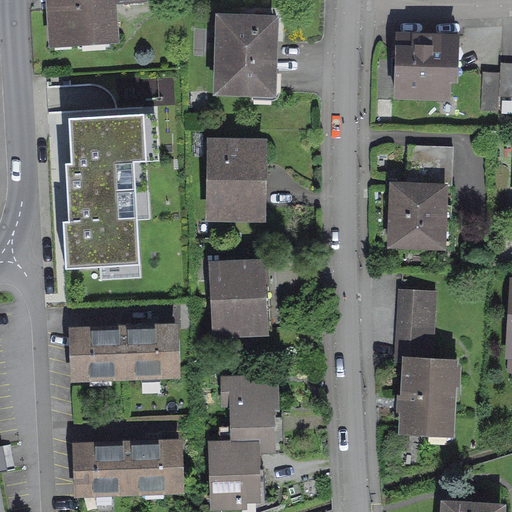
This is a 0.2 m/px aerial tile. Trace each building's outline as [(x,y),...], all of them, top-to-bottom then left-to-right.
[(148,0),(46,0),(49,49),(119,46),(117,6),(149,4),(148,0)] [(283,17),(217,16),(216,97),(282,98),(283,17)] [(465,37),(399,35),(397,100),(464,101),(465,37)] [(150,99),(70,104),(80,269),(161,264),(150,99)] [(271,140),(209,139),(208,225),(271,225),(271,140)] [(450,187),(394,185),(391,247),(447,249),(450,187)] [(268,261),(212,264),(216,341),(273,338),(268,261)] [(438,294),(401,292),(397,364),(407,365),(403,436),(456,439),(460,363),(435,362),(438,294)] [(180,328),(70,332),(72,384),(182,380),(180,328)] [(279,377),(222,379),(222,410),(231,409),(232,444),(261,443),(262,453),(275,453),(274,414),(280,414),(279,377)] [(182,442),(72,446),(74,498),(184,494),(182,442)] [(232,444),(209,444),(210,511),(213,511),(245,511),(245,504),(263,504),(262,453),(261,443),(232,444)]
